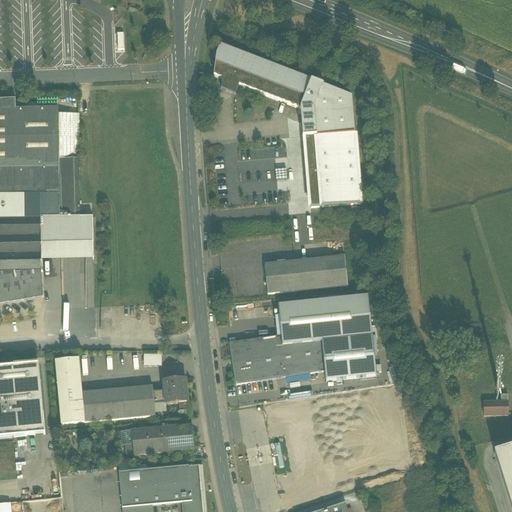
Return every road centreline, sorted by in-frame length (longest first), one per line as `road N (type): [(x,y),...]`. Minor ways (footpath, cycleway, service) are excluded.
road 1 (tertiary): [(230,511),(202,339),(184,87)]
road 2 (unknown): [(187,135),(282,128),(297,142),(298,255),(196,262)]
road 3 (primary): [(511,90),(294,0)]
road 4 (unknown): [(200,315),(383,296)]
